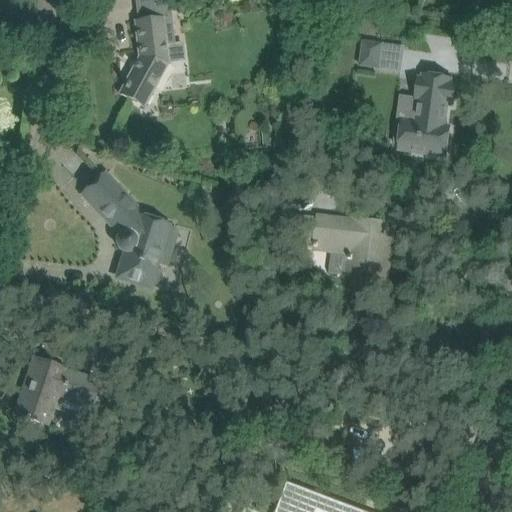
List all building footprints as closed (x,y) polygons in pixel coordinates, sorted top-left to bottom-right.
[(119,93),(135,102),(144,107),(168,62),(165,34),(172,33),(167,0),(136,0),(139,20),(135,21),(139,57),(119,93)] [(363,42),(359,67),(377,70),(381,45),(363,42)] [(399,151),(447,157),(451,128),(445,127),(448,105),(454,106),(457,84),(451,83),(451,79),(424,75),(423,79),(419,79),(416,101),(420,101),(417,123),(403,121),(402,126),(397,126),(395,145),(400,146),(399,151)] [(343,136),(341,155),(364,158),(367,132),(360,131),(359,139),(343,136)] [(104,175),(83,194),(121,234),(119,236),(118,238),(117,241),(117,244),(117,246),(119,249),(121,251),(123,252),(126,253),(118,277),(137,283),(152,288),(153,288),(157,283),(160,274),(159,266),(159,265),(167,267),(178,232),(170,229),(171,225),(141,214),(117,189),(104,175)] [(349,276),(365,278),(385,280),(389,245),(384,245),(386,225),(356,221),(355,223),(318,219),(315,248),(352,253),(349,276)] [(17,415),(36,421),(46,425),(56,396),(90,408),(98,383),(64,371),(65,370),(35,360),(17,415)] [(230,428),(226,435),(237,440),(240,433),(230,428)] [(332,429),(324,454),(382,471),(389,447),(332,429)] [(385,511),(295,477),(282,509),(288,511),(385,511)]
